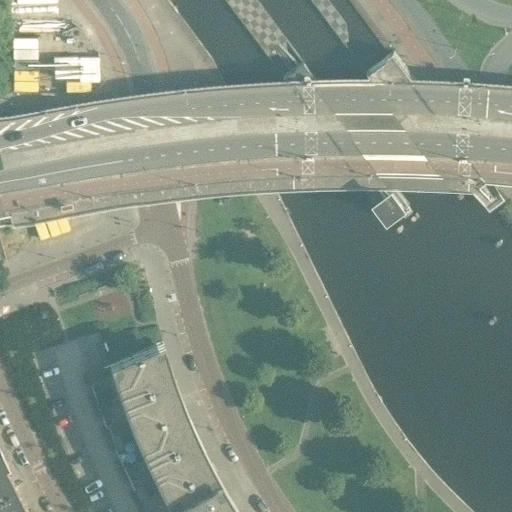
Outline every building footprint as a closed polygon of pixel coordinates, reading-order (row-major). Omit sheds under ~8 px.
[(281,76),(388,218),(408,203),(301,61),(281,76)] [(148,488),(140,492),(150,511),(242,511),(229,491),(216,468),(218,467),(211,455),(205,458),(193,435),(181,411),(171,387),(161,363),(152,339),(109,365),(118,389),(127,413),(138,436),(149,459),(160,482),(148,488)] [(99,374),(90,377),(94,388),(103,385),(99,374)] [(116,443),(124,440),(115,418),(107,422),(116,443)] [(28,511),(27,509),(15,486),(4,464),(0,466),(0,511),(28,511)] [(148,488),(143,478),(134,482),(140,492),(148,488)]
